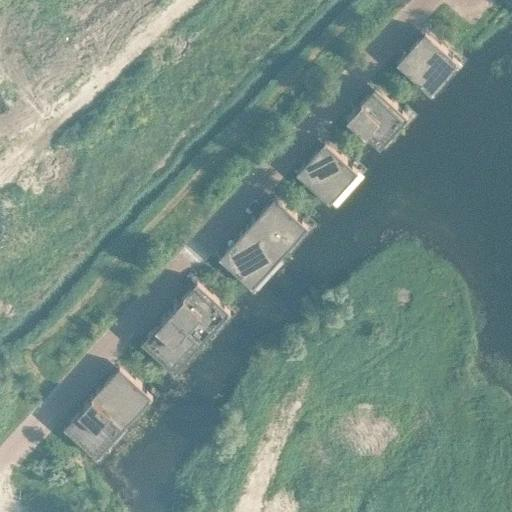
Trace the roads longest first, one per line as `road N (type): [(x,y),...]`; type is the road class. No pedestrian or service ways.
road 1 (residential): [(460,0),(444,6),(0,485)]
road 2 (unknown): [(0,201),(210,0)]
